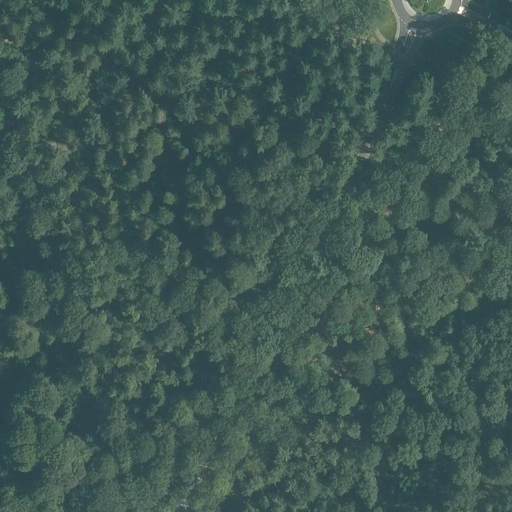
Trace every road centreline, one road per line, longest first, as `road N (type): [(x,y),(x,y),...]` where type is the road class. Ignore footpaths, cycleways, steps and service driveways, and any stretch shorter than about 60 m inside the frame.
road 1 (tertiary): [(180,511),(325,249),(383,104)]
road 2 (track): [(135,511),(0,154)]
